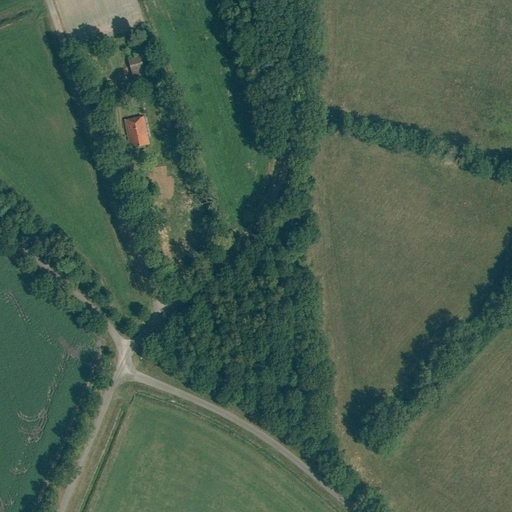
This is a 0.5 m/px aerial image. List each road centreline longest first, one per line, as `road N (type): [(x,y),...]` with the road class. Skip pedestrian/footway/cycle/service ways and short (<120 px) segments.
road 1 (unclassified): [(127,350),(275,196),(291,131),(293,0)]
road 2 (unclassified): [(356,511),(249,427),(120,369)]
road 3 (unclassified): [(127,350),(0,224)]
road 4 (unclassified): [(59,511),(120,369)]
